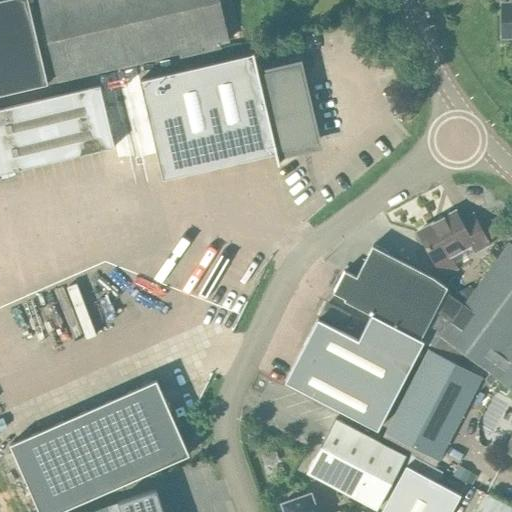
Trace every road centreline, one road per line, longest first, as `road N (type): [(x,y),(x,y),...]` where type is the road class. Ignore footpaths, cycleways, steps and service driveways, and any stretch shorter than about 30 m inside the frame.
road 1 (residential): [(468,126),(310,250),(276,299),(224,417),(225,448),(248,511)]
road 2 (tertiary): [(468,126),(434,76),(402,0)]
